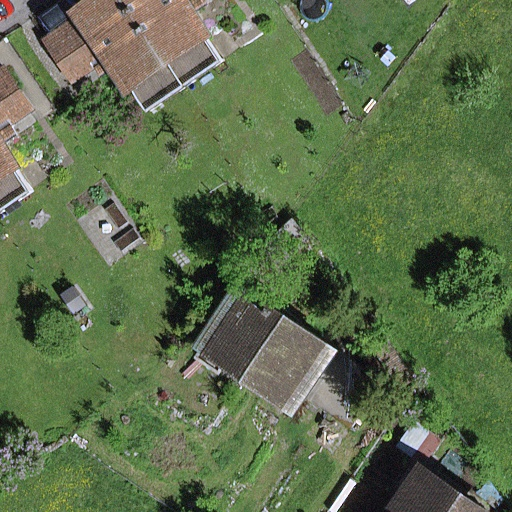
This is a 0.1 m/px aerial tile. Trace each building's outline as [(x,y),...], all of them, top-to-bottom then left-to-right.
[(118,65),(151,112),(188,86),(128,0),(106,0),(47,40),(63,64),(86,49),(98,66),(104,75),(118,65)] [(128,0),(188,86),(225,61),(193,14),(208,4),(204,0),(128,0)] [(75,82),(98,66),(86,49),(63,64),(75,82)] [(0,108),(22,93),(5,69),(0,72),(0,215),(35,192),(3,145),(17,135),(12,126),(0,109),(0,108)] [(0,109),(12,126),(34,111),(22,93),(0,108),(0,109)] [(208,345),(299,408),(307,396),(353,428),(384,383),(246,289),(208,345)] [(404,511),(474,511),(420,474),(398,508),(404,511)]
